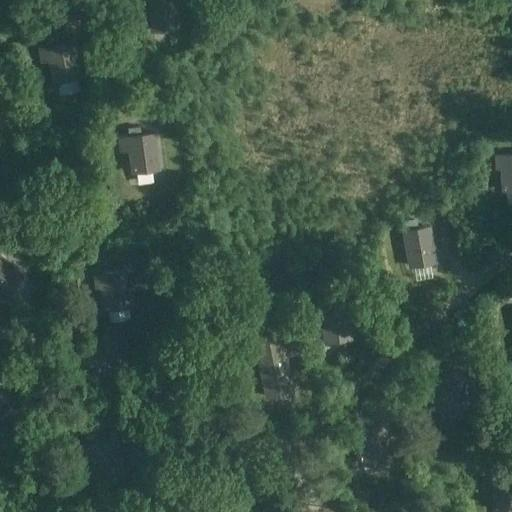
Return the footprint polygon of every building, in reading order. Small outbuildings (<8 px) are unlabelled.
[(148,0),(151,30),(177,28),(174,0),(148,0)] [(54,82),(79,76),(72,41),(47,46),(54,82)] [(132,172),(158,168),(154,133),(128,136),(132,172)] [(504,190),(511,189),(511,153),(501,154),(504,190)] [(409,266),(435,261),(429,226),(403,230),(409,266)] [(23,270),(0,255),(0,289),(8,295),(23,270)] [(105,309),(130,305),(125,269),(99,273),(105,309)] [(325,341),(351,338),(346,302),(320,306),(325,341)] [(266,396),(292,391),(285,357),(295,355),(291,335),(255,342),(259,361),(266,396)] [(438,409),(464,407),(461,371),(435,373),(438,409)] [(359,464),(385,462),(382,426),(357,428),(359,464)] [(93,478),(119,473),(112,437),(86,443),(93,478)] [(496,509),(511,507),(511,471),(493,473),(496,509)]
